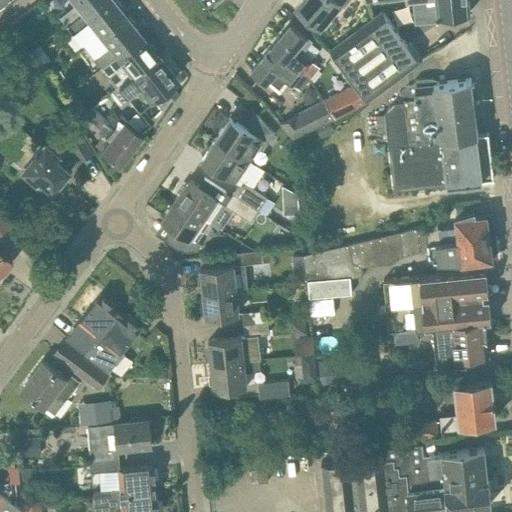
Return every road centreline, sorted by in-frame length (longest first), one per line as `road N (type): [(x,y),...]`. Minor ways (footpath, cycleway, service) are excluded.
road 1 (residential): [(194,511),(165,271),(156,253),(110,218)]
road 2 (residential): [(110,218),(202,88),(209,56)]
road 3 (residential): [(0,366),(110,218)]
